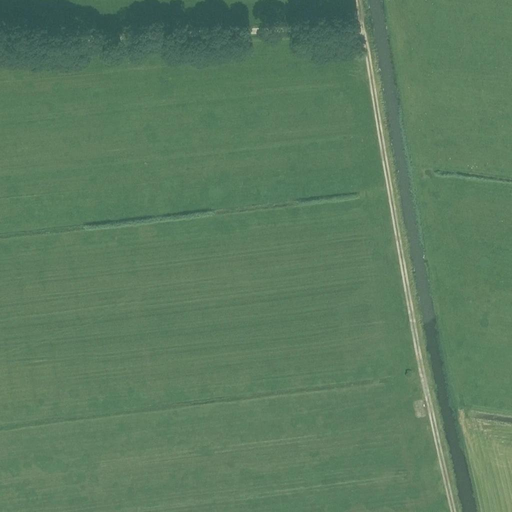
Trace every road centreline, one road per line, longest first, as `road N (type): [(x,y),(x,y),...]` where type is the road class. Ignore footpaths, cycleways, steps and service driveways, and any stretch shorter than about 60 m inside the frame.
road 1 (track): [(452,511),(363,28)]
road 2 (track): [(363,28),(68,40),(0,33)]
